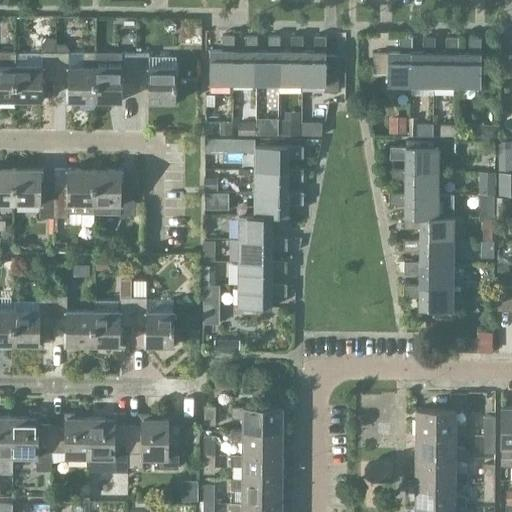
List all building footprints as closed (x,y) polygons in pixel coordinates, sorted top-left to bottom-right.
[(232,44),(233,44),(233,33),(221,33),(221,48),(209,48),(208,81),(232,82),(232,44)] [(255,44),(256,45),(256,33),(244,33),(244,49),(233,49),(233,44),(232,44),(232,82),(255,82),(255,44)] [(278,45),(279,45),(279,33),(267,33),(267,49),(256,49),(256,45),(255,44),(255,82),(278,82),(278,45)] [(301,45),(302,45),(302,34),(290,34),(290,49),(279,49),(279,45),(278,45),(278,82),(301,82),(301,45)] [(325,53),(325,34),(313,34),(313,49),(302,49),(302,45),(301,45),(301,82),(323,82),(323,89),(336,90),(337,54),(325,53)] [(410,84),(411,50),(411,35),(399,35),(399,50),(387,50),(386,83),(410,84)] [(433,47),(434,47),(434,36),(422,35),(422,51),(411,50),(410,84),(433,84),(433,47)] [(456,47),(457,47),(457,36),(445,36),(445,51),(434,51),(434,47),(433,47),(433,84),(456,84),(456,47)] [(456,47),(456,84),(479,85),(480,36),(468,36),(468,51),(457,51),(457,47),(456,47)] [(54,80),(55,38),(45,37),(42,43),(41,51),(41,65),(15,65),(14,99),(41,100),(41,80),(54,80)] [(55,38),(54,80),(67,80),(67,100),(94,100),(95,53),(95,51),(82,51),(82,65),(68,65),(68,51),(68,48),(65,44),(55,43),(55,38)] [(0,99),(14,99),(15,65),(15,50),(0,50),(0,99)] [(95,53),(94,100),(121,100),(121,80),(135,81),(135,51),(121,51),(121,53),(95,53)] [(148,65),(148,55),(148,51),(135,51),(135,81),(148,81),(147,100),(174,100),(175,66),(148,65)] [(46,133),(57,133),(56,104),(45,104),(46,133)] [(511,117),(496,118),(496,135),(511,133),(511,117)] [(387,120),(388,136),(402,136),(402,120),(387,120)] [(204,136),(204,151),(254,152),(254,167),(287,167),(287,156),(302,156),(302,144),(287,144),(287,143),(254,143),(254,137),(204,136)] [(455,140),(435,140),(415,139),(415,146),(389,145),(389,157),(404,157),(404,169),(400,169),(400,170),(450,170),(450,169),(437,169),(438,151),(455,151),(455,140)] [(0,202),(13,202),(13,167),(0,167),(0,202)] [(53,217),(53,188),(40,187),(40,168),(13,167),(13,202),(39,203),(39,217),(53,217)] [(291,191),(291,190),(287,190),(287,179),(302,179),(302,167),(287,167),(254,167),(254,168),(238,168),(238,173),(253,174),(253,190),(291,191)] [(93,203),(93,168),(66,168),(66,188),(53,188),(53,217),(66,217),(66,203),(93,203)] [(120,188),(120,181),(120,168),(93,168),(93,203),(93,213),(119,213),(119,217),(133,217),(133,188),(120,188)] [(400,170),(400,169),(389,169),(389,180),(404,180),(404,191),(400,191),(400,192),(437,193),(437,192),(437,176),(450,176),(450,170),(400,170)] [(253,213),(286,214),(287,202),(302,202),(302,190),(291,190),(291,191),(253,190),(253,212),(253,213)] [(388,191),(388,203),(404,203),(404,215),(437,215),(452,215),(452,192),(437,192),(437,193),(400,192),(400,191),(388,191)] [(253,213),(253,212),(238,212),(238,236),(275,237),(275,236),(271,236),(271,225),(286,225),(286,214),(253,213)] [(464,215),(452,215),(437,215),(404,215),(403,226),(419,227),(419,238),(414,238),(452,239),(452,222),(464,222),(464,215)] [(209,226),(229,226),(229,217),(209,217),(209,226)] [(275,260),(275,259),(271,259),(271,248),(286,248),(286,236),(275,236),(275,237),(238,236),(237,259),(275,260)] [(414,238),(403,238),(403,249),(419,250),(419,261),(414,261),(452,262),(452,239),(414,238)] [(275,283),(275,282),(270,282),(270,271),(286,271),(286,259),(275,259),(275,260),(237,259),(237,282),(275,283)] [(414,261),(403,261),(403,272),(418,273),(418,284),(414,284),(451,285),(452,262),(414,261)] [(252,310),(252,305),(270,306),(270,294),(286,294),(286,282),(275,282),(275,283),(237,282),(237,305),(241,305),(241,310),(244,312),(250,312),(252,310)] [(414,284),(403,283),(403,295),(418,296),(418,308),(434,308),(434,316),(447,316),(448,308),(451,308),(451,285),(414,284)] [(511,310),(511,286),(497,286),(497,310),(511,310)] [(52,324),(52,295),(38,294),(38,300),(13,299),(13,309),(12,309),(12,343),(38,344),(38,324),(52,324)] [(91,344),(92,309),(65,309),(65,295),(52,295),(52,324),(65,324),(64,344),(91,344)] [(131,324),(132,295),(118,295),(118,309),(92,309),(91,344),(118,344),(118,324),(131,324)] [(132,295),(131,324),(144,324),(144,344),(172,344),(172,309),(145,309),(145,295),(132,295)] [(0,343),(12,343),(12,309),(0,308),(0,343)] [(214,405),(204,405),(203,405),(203,423),(213,423),(214,405)] [(241,430),(280,430),(281,406),(230,405),(230,416),(242,416),(241,429),(241,430)] [(511,406),(500,406),(499,406),(499,457),(510,457),(510,446),(511,445),(511,406)] [(453,433),(453,434),(465,434),(465,422),(453,422),(453,409),(414,408),(414,433),(453,433)] [(12,416),(12,455),(34,456),(34,470),(49,470),(49,451),(50,451),(50,424),(39,423),(40,411),(27,411),(27,416),(12,416)] [(88,456),(88,416),(73,416),(73,412),(61,412),(61,424),(50,424),(50,451),(64,451),(64,456),(88,456)] [(126,452),(127,424),(116,424),(116,412),(103,412),(103,417),(88,416),(88,456),(112,456),(112,451),(126,452)] [(127,424),(126,452),(127,452),(127,468),(142,468),(143,456),(156,456),(156,467),(177,467),(177,442),(165,441),(166,417),(150,417),(150,412),(137,412),(137,424),(127,424)] [(0,455),(12,455),(12,416),(0,415),(0,455)] [(494,434),(494,425),(494,415),(483,415),(483,434),(494,434)] [(241,430),(241,429),(230,429),(230,440),(241,440),(241,453),(241,454),(280,454),(280,430),(241,430)] [(453,446),(453,434),(453,433),(414,433),(414,457),(453,458),(465,458),(465,446),(453,446)] [(494,453),(494,434),(483,434),(483,453),(494,453)] [(202,453),(213,453),(213,435),(203,435),(202,453)] [(202,453),(202,472),(213,472),(213,453),(202,453)] [(241,454),(241,453),(230,453),(230,464),(241,464),(241,477),(280,478),(280,454),(241,454)] [(453,470),(453,458),(414,457),(414,481),(453,481),(464,482),(464,470),(453,470)] [(483,482),(494,481),(494,463),(483,464),(483,482)] [(280,478),(241,477),(230,477),(229,488),(241,488),(241,501),(241,502),(280,502),(280,478)] [(453,495),(453,481),(414,481),(413,505),(452,505),(464,506),(464,495),(453,495)] [(482,501),(493,501),(494,481),(483,482),(482,501)] [(202,501),(213,501),(213,483),(202,483),(202,501)] [(202,501),(202,511),(213,511),(213,501),(202,501)] [(241,502),(241,501),(229,501),(229,511),(241,511),(240,511),(279,511),(280,502),(241,502)]
